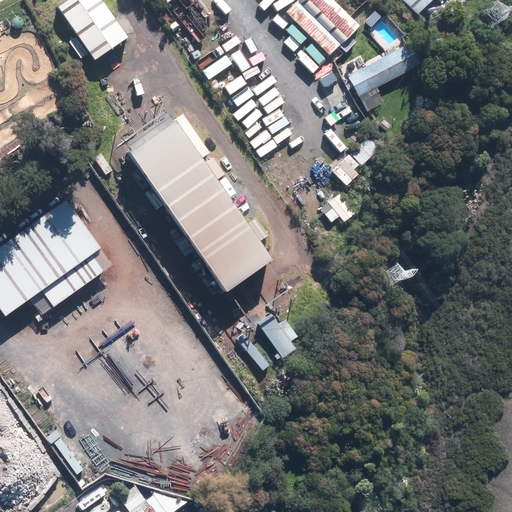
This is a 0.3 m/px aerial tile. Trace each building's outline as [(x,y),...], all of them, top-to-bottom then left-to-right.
[(106,0),(67,0),(60,5),(98,59),(131,35),(106,0)] [(336,0),(296,0),(286,11),(331,54),(360,23),(336,0)] [(434,0),(404,0),(419,15),(434,0)] [(419,65),(410,41),(394,48),(399,61),(375,70),(371,61),(350,69),(366,110),(386,102),(380,86),(419,65)] [(276,257),(182,114),(134,146),(228,288),(276,257)] [(362,166),(375,153),(388,165),(394,159),(381,147),(386,142),(377,134),(368,143),(365,139),(350,154),(349,153),(332,170),(348,186),(360,173),(358,170),(355,168),(359,163),(362,166)] [(340,191),(329,200),(346,221),(357,212),(340,191)] [(71,199),(0,251),(0,312),(7,322),(107,248),(71,199)] [(320,214),(310,215),(311,233),(321,232),(320,214)] [(274,311),(258,322),(279,351),(274,355),(277,359),(281,356),(282,358),(298,348),(293,341),(299,336),(286,318),(281,321),(274,311)] [(271,363),(243,329),(235,336),(263,370),(271,363)] [(137,484),(120,495),(130,511),(169,511),(157,494),(148,500),(137,484)]
